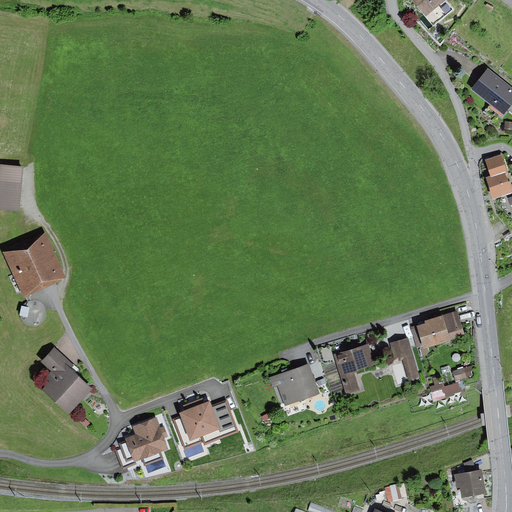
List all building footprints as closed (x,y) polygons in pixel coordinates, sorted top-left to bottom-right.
[(411,0),(425,17),(428,15),(437,8),(445,0),(411,0)] [(445,17),(437,8),(428,15),(436,25),(445,17)] [(511,88),(488,69),(471,90),(504,116),(511,105),(511,88)] [(511,188),(502,155),(485,160),(491,177),(486,178),(493,201),(511,194),(511,188)] [(0,165),(0,209),(18,212),(23,168),(0,165)] [(45,234),(3,253),(25,298),(66,278),(45,234)] [(42,319),(47,306),(28,298),(23,312),(42,319)] [(458,311),(410,327),(417,348),(423,346),(424,350),(466,336),(458,311)] [(408,338),(390,343),(395,360),(398,359),(399,362),(403,361),(409,382),(420,378),(408,338)] [(369,345),(334,355),(347,396),(360,392),(354,372),(375,365),(369,345)] [(49,383),(42,390),(69,415),(93,390),(71,370),(74,366),(54,348),(41,363),(51,372),(45,379),(49,383)] [(309,364),(269,378),(273,388),(278,386),(286,408),(320,395),(309,364)] [(464,368),(453,372),(456,381),(467,378),(464,368)] [(458,384),(431,392),(433,401),(460,393),(458,384)] [(187,412),(180,414),(190,442),(218,432),(219,434),(236,428),(226,402),(211,407),(209,402),(204,404),(202,400),(185,406),(187,412)] [(120,444),(121,448),(115,450),(123,470),(137,465),(136,463),(170,450),(165,439),(169,438),(164,426),(160,428),(156,418),(133,427),(136,435),(126,439),(127,441),(120,444)] [(86,419),(82,423),(86,427),(90,423),(86,419)] [(470,461),(462,464),(464,471),(473,468),(470,461)] [(482,470),(454,475),(457,489),(460,488),(462,499),(487,495),(482,470)] [(404,483),(384,488),(385,491),(379,493),(379,495),(376,495),(377,502),(388,499),(389,502),(407,498),(404,483)] [(338,511),(311,502),(308,511),(310,511),(338,511)]
